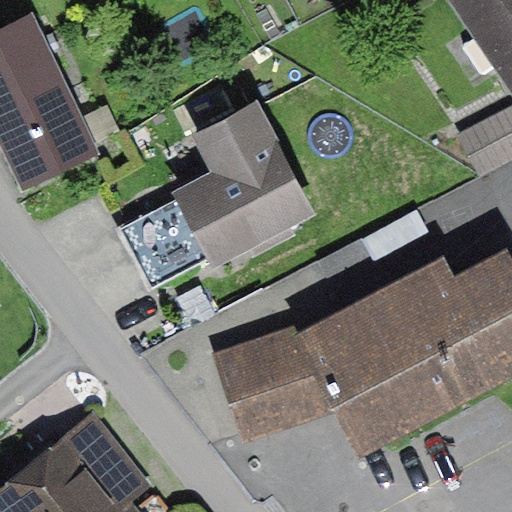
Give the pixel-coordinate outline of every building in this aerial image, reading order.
[(511,0),(446,0),(511,95),(511,0)] [(33,21),(0,36),(0,140),(26,193),(100,157),(95,147),(82,121),(33,21)] [(108,108),(82,121),(95,147),(120,135),(108,108)] [(511,108),(458,137),(480,179),(511,162),(511,108)] [(214,179),(175,198),(214,275),(316,224),(259,110),(195,142),(214,179)] [(430,236),(419,215),(321,264),(329,281),(372,259),(374,264),(430,236)] [(442,265),(299,338),(339,416),(362,461),(511,384),(511,269),(508,262),(454,290),(442,265)] [(244,450),(339,416),(299,338),(295,328),(212,359),(244,450)] [(94,410),(0,486),(0,511),(131,511),(158,489),(94,410)]
